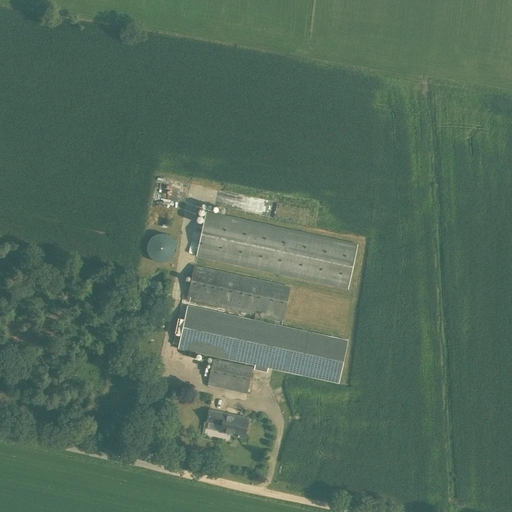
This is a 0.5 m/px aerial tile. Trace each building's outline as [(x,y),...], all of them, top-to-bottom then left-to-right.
[(348,289),(357,244),(206,211),(196,257),(348,289)] [(155,261),(158,262),(160,263),(163,263),(165,262),(167,261),(170,260),(172,258),(173,256),(174,254),(175,252),(176,249),(176,247),(175,244),(175,242),(173,240),(172,238),(170,236),(168,235),(166,234),(163,233),(161,233),(158,233),(156,234),(154,235),(152,237),(150,238),(148,241),(147,243),(147,245),(146,248),(147,250),(147,253),(148,255),(149,257),(151,259),(153,260),(155,261)] [(348,340),(263,321),(264,319),(283,323),(291,287),(194,266),(187,301),(255,316),(254,319),(187,305),(178,349),(190,351),(189,357),(195,358),(196,353),(214,357),(255,365),(254,370),(266,373),(267,370),(267,368),(338,383),(348,340)] [(168,293),(170,283),(164,282),(161,292),(168,293)] [(167,317),(169,307),(161,306),(159,315),(167,317)] [(253,367),(248,366),(213,358),(207,386),(247,394),(253,367)] [(244,438),(249,419),(210,410),(207,422),(222,425),(221,432),(235,435),(235,436),(244,438)]
